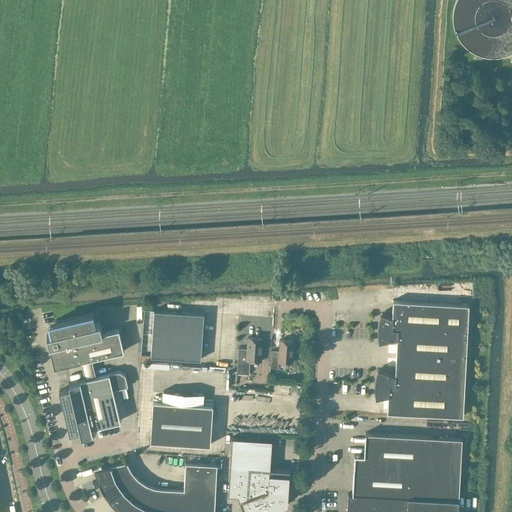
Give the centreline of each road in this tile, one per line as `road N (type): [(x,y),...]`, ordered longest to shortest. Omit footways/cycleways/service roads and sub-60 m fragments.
road 1 (track): [(511,172),(0,205)]
road 2 (unclassified): [(314,511),(325,308),(277,306)]
road 3 (secondary): [(55,511),(23,408),(0,373)]
